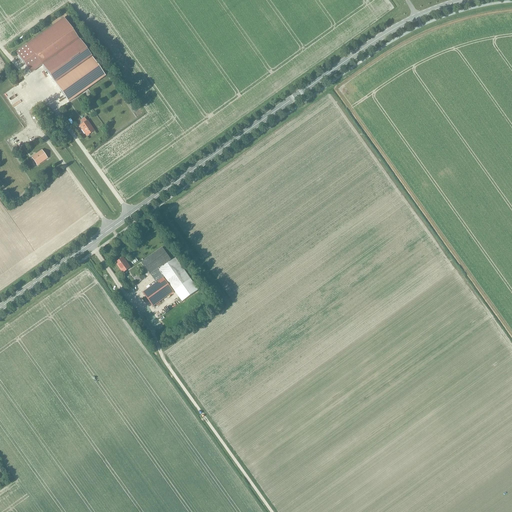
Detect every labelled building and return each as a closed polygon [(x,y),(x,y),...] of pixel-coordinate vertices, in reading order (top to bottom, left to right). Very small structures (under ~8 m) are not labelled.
[(41,64),(78,38),(64,18),(27,45),(41,64)] [(54,82),(91,56),(87,50),(89,49),(85,44),(83,45),(78,38),(41,64),(54,82)] [(105,76),(91,56),(54,82),(68,102),(105,76)] [(0,122),(4,131),(19,124),(8,101),(0,104),(0,122)] [(82,124),(80,126),(86,136),(94,131),(87,121),(86,122),(84,118),(80,121),(82,124)] [(37,165),(47,158),(42,150),(32,158),(37,165)] [(150,274),(159,268),(160,270),(163,267),(162,266),(171,260),(162,248),(142,262),(150,274)] [(123,273),(130,268),(123,258),(116,263),(123,273)] [(176,258),(163,267),(160,270),(159,270),(174,291),(191,279),(183,269),(185,267),(182,263),(180,265),(176,258)] [(138,283),(144,279),(140,274),(135,278),(138,283)] [(153,307),(173,292),(163,278),(143,293),(153,307)] [(174,291),(182,302),(198,290),(191,279),(174,291)]
